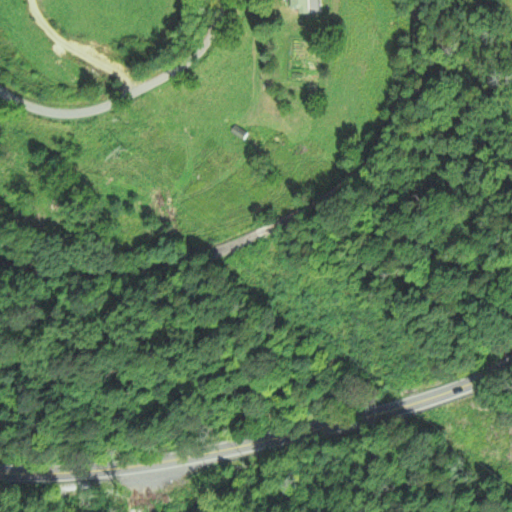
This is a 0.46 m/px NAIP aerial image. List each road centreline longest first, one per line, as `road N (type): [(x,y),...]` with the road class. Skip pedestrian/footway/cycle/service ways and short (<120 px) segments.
road 1 (secondary): [(0,465),(74,473),(285,438),(435,394),(511,358)]
road 2 (residential): [(0,85),(33,108),(99,109),(197,56),(222,0)]
